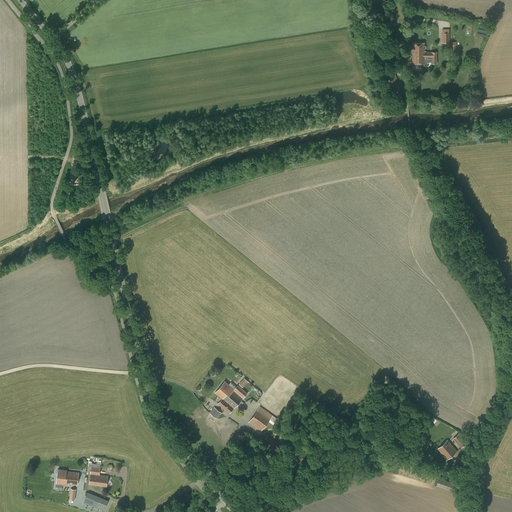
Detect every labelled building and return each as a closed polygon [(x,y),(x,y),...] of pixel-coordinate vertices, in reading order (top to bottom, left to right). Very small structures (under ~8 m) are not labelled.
[(424,51),(424,43),(412,43),(412,64),(422,64),(422,52),(424,52),(424,51)] [(426,51),(424,51),(424,52),(422,52),(422,64),(426,64),(426,62),(431,62),(431,63),(437,63),(437,52),(426,52),(426,51)] [(401,92),(396,75),(385,78),(390,95),(401,92)] [(218,403),(220,405),(224,401),(224,400),(224,399),(226,397),(228,394),(228,392),(235,385),(231,382),(229,384),(225,381),(214,392),(222,399),(218,403)] [(224,401),(220,405),(229,414),(247,393),(238,385),(236,386),(235,385),(228,392),(228,394),(226,397),(224,399),(224,400),(224,401)] [(281,421),(273,415),(260,406),(248,422),(261,432),(268,421),(276,427),(281,421)] [(214,407),(209,413),(217,419),(222,413),(214,407)] [(467,442),(459,433),(453,438),(461,448),(467,442)] [(280,446),(273,440),(267,436),(264,441),(276,450),(280,446)] [(447,439),(437,448),(446,460),(457,451),(447,439)] [(403,442),(397,445),(402,453),(408,450),(403,442)] [(286,458),(299,469),(307,461),(290,447),(282,457),(285,459),(286,458)] [(99,474),(100,467),(91,466),(89,485),(106,487),(108,475),(99,474)] [(67,470),(58,468),(56,485),(62,486),(63,483),(65,483),(77,485),(78,472),(67,471),(67,470)] [(439,477),(436,485),(451,490),(451,488),(455,489),(457,484),(439,477)] [(100,497),(88,492),(83,502),(96,507),(100,497)]
